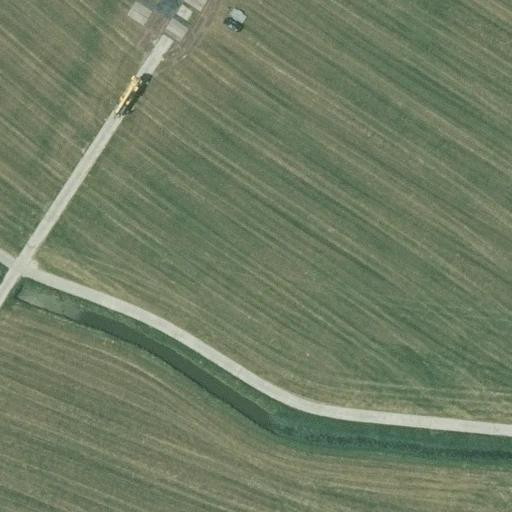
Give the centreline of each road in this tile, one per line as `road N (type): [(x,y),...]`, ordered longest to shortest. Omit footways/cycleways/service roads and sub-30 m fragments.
road 1 (track): [(0,261),(176,338),(293,410),(511,434)]
road 2 (track): [(0,302),(197,0)]
